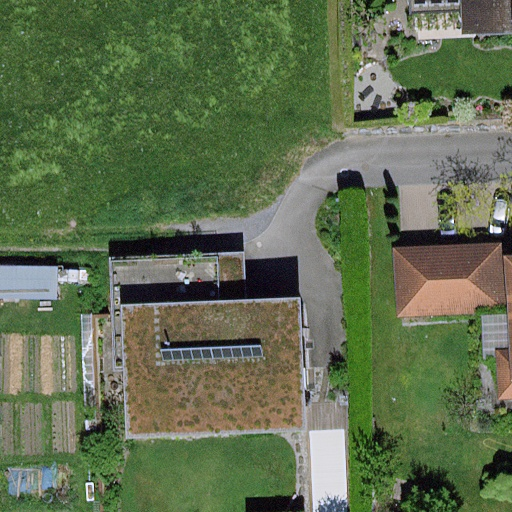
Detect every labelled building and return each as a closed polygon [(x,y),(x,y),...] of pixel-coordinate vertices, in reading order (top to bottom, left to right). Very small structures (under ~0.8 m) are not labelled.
[(471,10),(471,0),(412,0),(413,12),(471,10)] [(511,0),(471,0),(471,10),(472,38),(511,37),(511,0)] [(505,245),(405,250),(408,322),(509,317),(505,245)] [(63,267),(0,268),(0,303),(64,302),(63,267)] [(316,299),(138,305),(142,434),(320,428),(316,299)] [(511,358),(503,359),(505,405),(511,404),(511,358)]
